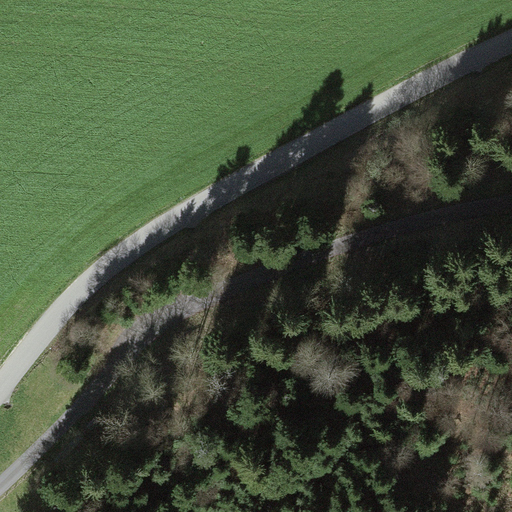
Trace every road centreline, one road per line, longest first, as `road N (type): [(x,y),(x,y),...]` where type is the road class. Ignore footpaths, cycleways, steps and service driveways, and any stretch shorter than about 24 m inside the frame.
road 1 (unclassified): [(0,388),(67,304),(149,232),(511,42)]
road 2 (unclassified): [(0,486),(159,318),(395,225),(511,196)]
